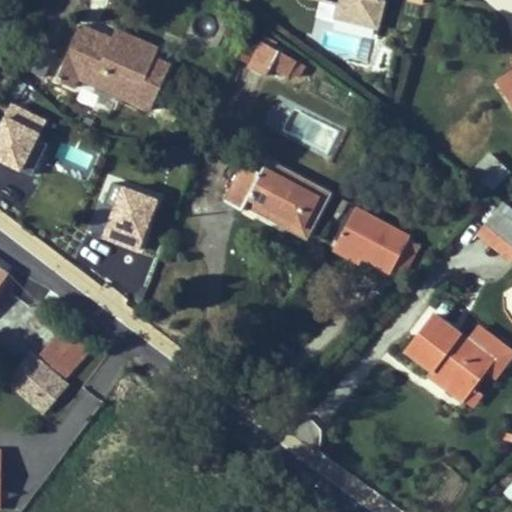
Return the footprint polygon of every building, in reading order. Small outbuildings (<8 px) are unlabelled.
[(326,14),(375,26),(377,20),(352,14),(355,4),(338,0),(337,0),(318,0),(328,2),(326,14)] [(337,0),(338,0),(355,4),(352,14),(377,20),(381,0),(337,0)] [(81,26),(58,80),(75,87),(79,80),(149,111),(170,65),(153,58),(113,40),(81,26)] [(113,40),(153,58),(157,49),(116,31),(113,40)] [(251,39),(239,63),(266,76),(271,67),(290,76),(297,62),(251,39)] [(511,104),(511,73),(498,83),(511,104)] [(91,173),(97,154),(58,141),(52,160),(91,173)] [(20,159),(0,145),(0,174),(6,179),(20,159)] [(188,167),(191,149),(171,145),(168,163),(188,167)] [(480,169),(476,172),(496,193),(511,177),(511,176),(491,156),(478,168),(480,169)] [(224,202),(241,211),(244,205),(247,200),(294,224),(291,230),(307,239),(329,196),(266,162),(260,174),(243,166),(224,202)] [(247,200),(244,205),(291,230),(294,224),(247,200)] [(147,209),(141,226),(155,233),(163,215),(147,209)] [(475,232),(495,248),(511,227),(511,222),(494,209),(475,232)] [(355,210),(336,247),(361,260),(390,275),(395,265),(409,238),(355,210)] [(511,227),(495,248),(509,259),(511,254),(511,227)] [(409,238),(395,265),(406,271),(420,244),(409,238)] [(357,267),(361,260),(336,247),(332,253),(357,267)] [(494,362),(433,314),(406,350),(433,372),(467,397),(475,386),(494,362)] [(55,336),(36,359),(64,382),(90,350),(52,319),(45,327),(55,336)] [(433,372),(429,377),(463,402),(467,397),(433,372)] [(475,386),(467,397),(463,402),(472,409),(484,394),(475,386)] [(511,503),(511,483),(502,496),(511,503)]
